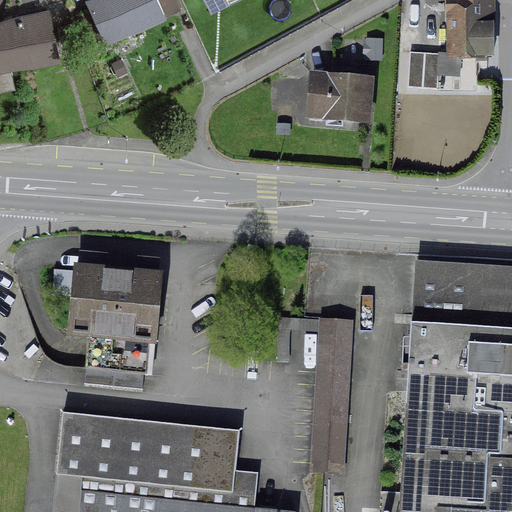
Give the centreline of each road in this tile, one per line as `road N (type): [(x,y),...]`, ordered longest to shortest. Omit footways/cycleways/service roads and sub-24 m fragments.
road 1 (primary): [(511,216),(0,186)]
road 2 (residential): [(216,89),(389,0)]
